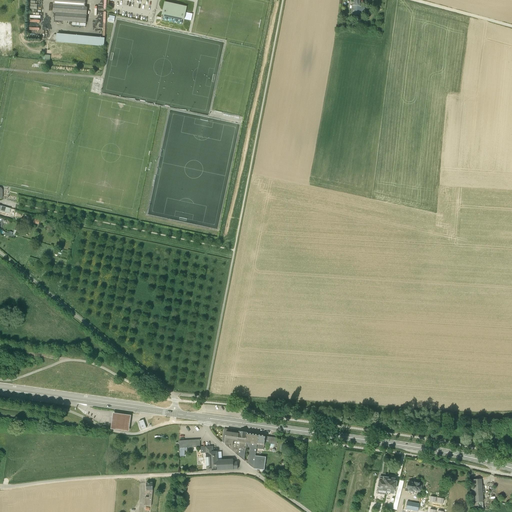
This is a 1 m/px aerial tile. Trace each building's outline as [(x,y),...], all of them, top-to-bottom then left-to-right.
[(53,0),(53,13),(56,13),(55,21),(86,23),(87,7),(85,7),(85,0),(53,0)] [(352,5),(351,14),(355,15),(361,15),(361,17),(364,17),(365,7),(359,6),(359,0),(354,0),(354,5),(352,5)] [(162,14),(184,19),(187,7),(164,2),(162,14)] [(56,42),(104,46),(105,38),(57,34),(56,42)] [(11,209),(9,208),(0,205),(0,210),(9,213),(11,209)] [(131,415),(113,413),(111,429),(129,431),(131,415)] [(247,463),(254,469),(256,456),(257,449),(259,435),(247,433),(239,431),(239,434),(226,432),(225,444),(238,456),(245,461),(245,459),(245,458),(245,453),(246,448),(248,445),(249,445),(249,449),(249,454),(248,458),(248,459),(247,463)] [(257,449),(264,450),(264,445),(268,446),(269,437),(265,437),(265,436),(259,435),(257,449)] [(200,447),(200,440),(179,441),(180,448),(185,448),(200,447)] [(233,460),(222,460),(217,460),(217,452),(213,452),(213,446),(205,447),(206,457),(210,457),(210,467),(206,467),(207,471),(237,469),(237,462),(233,462),(233,460)] [(265,457),(256,456),(254,469),(264,470),(265,457)] [(386,491),(388,478),(382,477),(382,479),(380,479),(378,490),(386,491)] [(395,494),(395,491),(396,482),(394,481),(395,479),(388,478),(386,491),(390,492),(390,494),(394,494),(395,494)] [(473,508),(483,508),(481,478),(471,479),(473,508)] [(395,511),(399,497),(402,498),(402,495),(400,494),(403,481),(400,480),(391,511),(395,511)] [(418,490),(420,491),(421,486),(419,485),(419,483),(410,481),(410,483),(409,482),(408,484),(407,483),(407,488),(408,488),(408,492),(413,493),(414,491),(418,492),(418,490)] [(146,483),(146,491),(149,491),(149,497),(145,497),(145,505),(151,506),(153,491),(152,483),(146,483)] [(417,504),(407,502),(406,508),(416,510),(417,504)]
